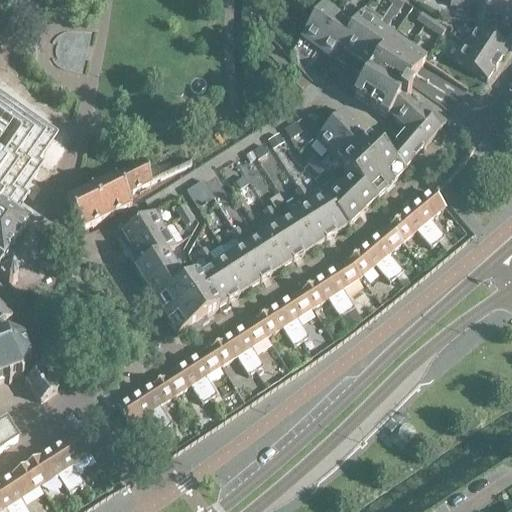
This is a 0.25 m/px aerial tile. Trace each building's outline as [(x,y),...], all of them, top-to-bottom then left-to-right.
[(391,8),(397,0),(395,0),(384,0),(383,2),(391,8)] [(399,14),(404,6),(397,0),(391,8),(399,14)] [(464,10),(464,0),(449,0),(449,8),(464,10)] [(511,0),(464,0),(464,10),(468,11),(478,12),(479,5),(511,9),(511,0)] [(511,9),(479,5),(478,12),(468,11),(467,24),(476,25),(511,29),(511,9)] [(317,50),(339,18),(322,6),(300,39),(317,50)] [(423,30),(428,22),(420,17),(415,24),(423,30)] [(338,52),(355,28),(353,27),(339,18),(317,50),(334,62),(340,53),(338,52)] [(354,62),(376,30),(359,18),(353,27),(355,28),(338,52),(340,53),(354,62)] [(445,33),(428,22),(423,30),(439,41),(445,33)] [(500,63),(511,44),(511,29),(476,25),(477,26),(464,46),(497,68),(501,63),(500,63)] [(370,73),(391,40),(376,30),(354,62),(370,73)] [(404,94),(409,87),(416,76),(425,62),(391,40),(370,73),(352,99),(386,121),(388,119),(397,105),(402,108),(405,105),(409,98),(404,94)] [(494,73),(497,68),(464,46),(452,62),(486,84),(493,73),(494,73)] [(0,267),(26,254),(33,230),(14,217),(27,198),(23,195),(42,167),(38,164),(57,137),(0,96),(0,267)] [(445,126),(424,107),(417,115),(405,105),(402,108),(397,105),(388,119),(405,134),(403,137),(421,153),(445,126)] [(328,156),(356,128),(342,114),(314,142),(328,156)] [(341,169),(369,142),(356,128),(328,156),(341,169)] [(403,175),(421,153),(403,137),(385,157),(403,175)] [(375,204),(404,176),(403,175),(385,157),(369,141),(369,142),(341,169),(341,170),(349,178),(375,204)] [(256,189),(278,172),(268,159),(245,176),(256,189)] [(311,172),(318,165),(313,159),(306,166),(311,172)] [(82,234),(132,210),(126,200),(152,187),(145,165),(114,178),(66,203),(82,234)] [(319,180),(326,173),(318,165),(311,172),(319,180)] [(375,204),(349,178),(340,188),(336,184),(333,186),(362,216),(375,204)] [(362,216),(333,186),(330,189),(334,194),(324,203),(347,231),(362,216)] [(308,197),(303,189),(294,195),(298,200),(299,202),(308,197)] [(225,201),(228,199),(223,193),(198,212),(210,229),(233,212),(225,201)] [(429,224),(443,212),(430,196),(408,214),(436,247),(443,240),(429,224)] [(312,205),(308,197),(299,202),(304,210),(308,207),(312,205)] [(330,242),(308,207),(304,210),(299,202),(298,200),(285,208),(291,218),(292,218),(314,252),(330,242)] [(347,231),(324,203),(320,200),(312,205),(308,207),(330,242),(347,231)] [(189,217),(184,208),(175,214),(180,222),(189,217)] [(267,223),(275,218),(270,210),(262,215),(266,222),(267,223)] [(436,247),(408,214),(387,231),(401,247),(414,236),(428,253),(436,247)] [(154,215),(152,216),(120,236),(131,253),(165,232),(154,215)] [(194,225),(189,217),(180,222),(186,230),(194,225)] [(280,225),(275,218),(267,223),(272,231),(276,228),(280,225)] [(292,218),(291,218),(280,225),(276,228),(298,262),(314,252),(292,218)] [(298,262),(276,228),(272,231),(267,223),(266,222),(254,229),(282,273),(298,262)] [(282,273),(254,229),(242,237),(243,238),(248,246),(244,249),(265,283),(282,273)] [(243,238),(242,237),(238,231),(230,236),(235,244),(243,238)] [(388,258),(401,247),(387,231),(367,249),(395,281),(402,275),(388,258)] [(165,232),(131,253),(141,268),(141,269),(165,254),(165,255),(175,249),(165,232)] [(248,246),(243,238),(235,244),(239,251),(244,249),(248,246)] [(244,249),(239,251),(227,259),(249,293),(265,283),(244,249)] [(395,281),(367,249),(347,266),(359,283),(373,271),(387,288),(395,281)] [(202,264),(210,259),(205,251),(197,256),(202,264)] [(144,289),(175,270),(180,267),(177,263),(172,266),(165,255),(165,254),(141,269),(141,268),(134,273),(144,289)] [(215,267),(210,259),(202,264),(207,272),(211,269),(215,267)] [(249,293),(227,259),(215,267),(211,269),(233,304),(249,293)] [(359,283),(347,266),(323,281),(346,317),(354,312),(343,293),(359,283)] [(211,269),(207,272),(196,279),(218,313),(233,304),(211,269)] [(185,286),(175,270),(144,289),(154,305),(185,286)] [(18,285),(18,279),(15,276),(9,275),(6,279),(5,281),(5,284),(8,288),(10,288),(14,288),(18,285)] [(185,286),(154,305),(176,340),(218,313),(196,279),(195,279),(185,286)] [(312,313),(326,303),(338,322),(346,317),(323,281),(300,295),(312,313)] [(312,313),(300,295),(277,310),(301,346),(309,341),(297,322),(312,313)] [(301,346),(277,310),(255,324),(266,342),(281,332),(292,351),(301,346)] [(0,333),(10,327),(0,314),(0,333)] [(200,324),(190,331),(193,335),(203,329),(202,328),(200,324)] [(250,352),(266,342),(255,324),(231,339),(254,375),(262,370),(250,352)] [(254,375),(231,339),(209,353),(220,371),(234,362),(246,381),(254,375)] [(35,377),(27,366),(29,364),(22,347),(6,340),(0,342),(0,386),(19,380),(21,382),(22,381),(25,385),(24,385),(40,407),(57,395),(41,373),(35,377)] [(206,380),(220,371),(209,353),(186,368),(209,404),(210,404),(217,399),(206,380)] [(209,404),(186,368),(163,382),(175,400),(189,391),(201,409),(209,404)] [(175,400),(163,382),(141,397),(164,433),(172,428),(160,409),(175,400)] [(164,433),(141,397),(118,411),(129,429),(144,419),(156,438),(164,433)] [(0,454),(17,444),(5,425),(0,427),(0,454)] [(71,466),(89,455),(78,437),(52,454),(75,490),(83,485),(71,466)] [(75,490),(52,454),(26,471),(37,488),(55,477),(67,495),(75,490)] [(27,511),(19,500),(37,488),(26,471),(0,487),(16,511),(27,511)] [(16,511),(0,487),(0,511),(4,510),(5,511),(16,511)]
